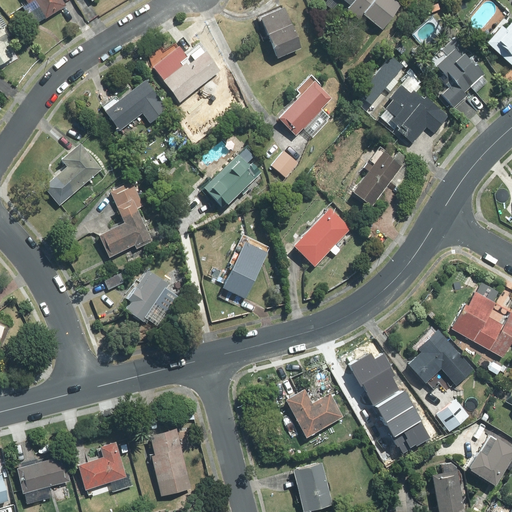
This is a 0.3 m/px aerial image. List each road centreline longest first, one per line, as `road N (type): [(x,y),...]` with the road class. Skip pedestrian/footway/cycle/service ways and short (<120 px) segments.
road 1 (tertiary): [(205,359),(347,306),(441,214)]
road 2 (residential): [(0,156),(72,67),(176,0)]
road 3 (residential): [(0,223),(55,299),(81,389)]
road 4 (residential): [(246,511),(205,359)]
road 5 (tertiary): [(81,389),(205,359)]
